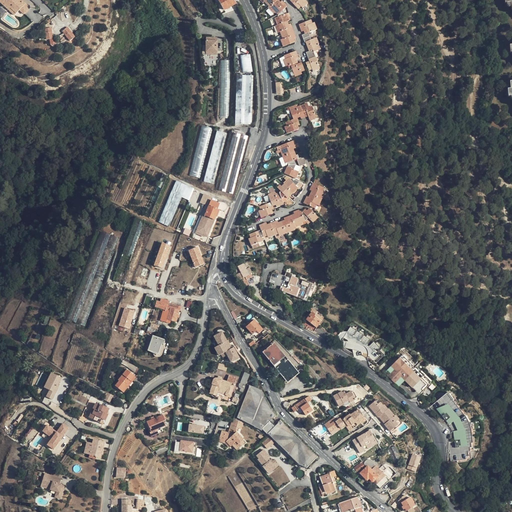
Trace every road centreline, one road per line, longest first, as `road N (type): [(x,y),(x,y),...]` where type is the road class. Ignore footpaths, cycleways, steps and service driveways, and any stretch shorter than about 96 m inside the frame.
road 1 (secondary): [(223,270),(243,298),(353,361),(433,426),(437,485),(455,511)]
road 2 (secondary): [(243,0),(268,94),(262,139),(223,245),(223,270)]
road 3 (residential): [(326,456),(282,412),(210,286)]
road 4 (track): [(402,138),(461,278)]
road 5 (track): [(402,138),(392,60),(355,0)]
road 6 (track): [(425,0),(452,56),(469,0)]
